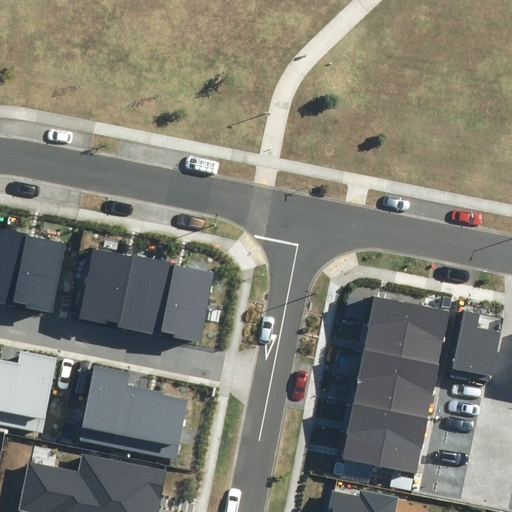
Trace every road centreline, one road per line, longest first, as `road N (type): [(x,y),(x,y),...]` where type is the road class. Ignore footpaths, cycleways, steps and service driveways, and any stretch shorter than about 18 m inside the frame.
road 1 (residential): [(303,215),(0,155)]
road 2 (residential): [(0,319),(272,370)]
road 3 (residential): [(511,254),(303,215)]
road 4 (residential): [(303,215),(272,370)]
road 5 (residential): [(272,370),(245,511)]
